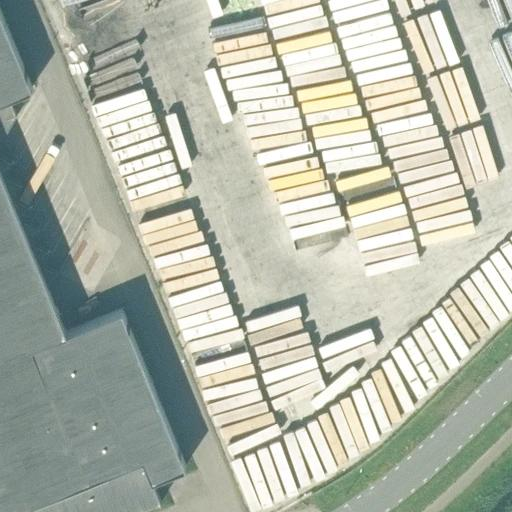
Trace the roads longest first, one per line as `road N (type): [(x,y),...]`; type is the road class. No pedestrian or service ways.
road 1 (unknown): [(242,511),(22,0)]
road 2 (unknown): [(172,0),(267,256),(307,334)]
road 3 (unclassified): [(397,485),(511,377)]
